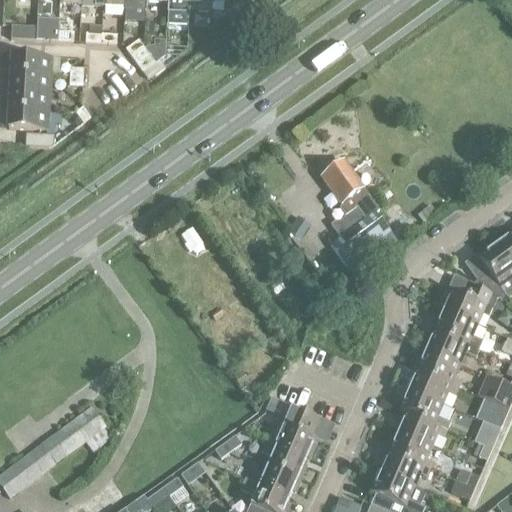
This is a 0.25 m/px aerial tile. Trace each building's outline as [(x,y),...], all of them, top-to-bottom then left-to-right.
[(102,0),(86,0),(96,0),(96,8),(103,8),(102,0)] [(124,0),(102,0),(103,8),(124,9),(124,0)] [(124,0),(124,9),(125,9),(125,12),(146,13),(146,3),(146,0),(124,0)] [(167,0),(168,4),(168,14),(189,15),(189,12),(189,0),(167,0)] [(189,0),(189,12),(211,13),(212,2),(226,3),(225,0),(189,0)] [(36,30),(11,28),(10,42),(36,43),(36,30)] [(57,44),(58,34),(43,34),(42,43),(57,44)] [(58,34),(57,44),(73,45),(73,35),(58,34)] [(101,37),(86,36),(85,45),(101,46),(101,37)] [(101,37),(101,46),(116,47),(116,37),(101,37)] [(131,59),(144,50),(138,42),(125,52),(131,59)] [(155,49),(154,54),(149,57),(154,65),(164,58),(165,49),(155,49)] [(144,50),(131,59),(136,67),(149,57),(144,50)] [(149,57),(136,67),(142,74),(154,65),(149,57)] [(12,58),(11,76),(49,78),(50,60),(12,58)] [(125,65),(115,72),(129,91),(139,84),(125,65)] [(83,72),(70,71),(70,80),(83,81),(83,72)] [(11,76),(11,95),(48,97),(49,78),(11,76)] [(83,81),(70,80),(69,89),(82,89),(83,81)] [(11,95),(10,113),(47,115),(48,97),(11,95)] [(91,120),(83,110),(76,115),(83,126),(91,120)] [(47,115),(10,113),(9,132),(47,133),(47,115)] [(27,150),(49,151),(51,151),(55,148),(55,138),(27,137),(27,150)] [(363,191),(362,192),(343,165),(322,181),(346,215),(330,227),(340,240),(376,213),(377,215),(379,213),(363,191)] [(376,213),(340,240),(329,249),(349,276),(396,240),(392,235),(377,215),(376,213)] [(294,224),(287,235),(291,237),(300,243),(304,240),(308,233),(294,224)] [(511,235),(496,247),(511,269),(511,235)] [(478,284),(475,285),(474,288),(491,295),(496,303),(499,301),(503,305),(508,301),(509,301),(511,298),(511,269),(496,247),(478,260),(488,274),(477,283),(478,284)] [(313,276),(304,282),(313,294),(321,287),(313,276)] [(445,300),(447,301),(442,313),(477,328),(482,316),(489,319),(496,303),(491,295),(474,288),(472,287),(467,299),(449,291),(445,300)] [(366,299),(338,304),(343,328),(370,323),(366,299)] [(511,317),(506,312),(498,322),(508,330),(511,325),(511,317)] [(442,313),(434,332),(479,352),(482,344),(472,340),(477,328),(442,313)] [(479,352),(434,332),(425,352),(460,367),(465,355),(475,360),(479,352)] [(460,367),(425,352),(417,372),(458,390),(460,383),(454,380),(460,367)] [(458,390),(417,372),(408,392),(443,407),(448,395),(454,397),(458,390)] [(478,399),(501,408),(509,412),(511,403),(511,391),(486,380),(478,399)] [(443,407),(408,392),(399,412),(406,415),(406,414),(441,429),(447,431),(450,425),(437,420),(443,407)] [(509,412),(501,408),(495,420),(503,424),(509,412)] [(272,432),(267,443),(277,447),(306,460),(311,462),(320,442),(316,440),(323,423),(319,421),(293,409),(285,427),(281,436),(272,432)] [(108,444),(101,436),(108,431),(92,410),(0,476),(0,487),(11,502),(87,446),(94,455),(108,444)] [(406,415),(397,434),(432,449),(438,437),(445,440),(448,432),(447,431),(441,429),(406,414),(406,415)] [(496,440),(479,433),(474,443),(478,445),(484,447),(492,451),(496,440)] [(397,434),(389,454),(429,471),(432,465),(426,463),(432,449),(397,434)] [(234,452),(236,450),(241,447),(235,438),(225,445),(231,453),(234,452)] [(277,447),(267,443),(262,454),(272,458),(268,467),(301,481),(307,467),(304,465),(306,460),(277,447)] [(231,453),(225,445),(214,453),(220,462),(234,452),(231,453)] [(492,451),(484,447),(478,460),(486,464),(492,451)] [(439,465),(458,470),(462,455),(443,451),(439,465)] [(429,471),(389,454),(380,474),(415,489),(421,476),(426,478),(429,471)] [(268,467),(259,486),(289,499),(291,493),(295,495),(301,481),(268,467)] [(415,489),(380,474),(371,494),(376,496),(397,505),(404,508),(402,511),(423,511),(425,510),(420,508),(426,494),(415,489)] [(471,477),(468,484),(466,487),(474,491),(479,480),(471,477)] [(177,481),(163,491),(170,499),(181,492),(183,490),(177,481)] [(259,486),(259,488),(245,482),(240,494),(253,500),(250,507),(249,511),(287,511),(290,507),(286,505),(289,499),(259,486)] [(456,483),(451,495),(469,503),(474,491),(466,487),(456,483)] [(159,493),(152,499),(159,507),(162,511),(172,503),(170,499),(163,491),(159,493)] [(376,496),(371,507),(382,511),(402,511),(404,508),(397,505),(376,496)] [(340,500),(335,510),(340,511),(348,511),(352,505),(340,500)] [(505,501),(496,509),(498,511),(511,511),(511,509),(511,508),(505,501)]
